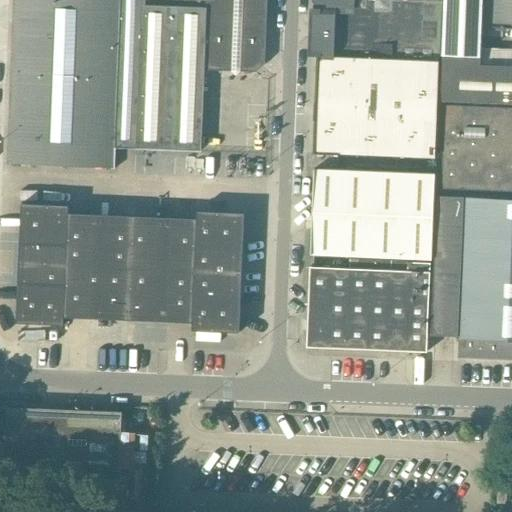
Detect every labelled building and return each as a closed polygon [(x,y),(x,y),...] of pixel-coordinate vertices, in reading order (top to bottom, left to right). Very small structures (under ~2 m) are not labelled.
[(14,0),(14,1),(12,51),(12,68),(11,78),(11,96),(116,100),(119,37),(119,27),(107,26),(108,0),(14,0)] [(119,27),(131,27),(132,0),(108,0),(107,26),(119,27)] [(132,0),(131,27),(119,27),(119,37),(172,39),(172,54),(140,52),(136,147),(136,149),(200,152),(200,150),(200,149),(203,70),(243,72),(256,72),(265,64),(267,0),(132,0)] [(440,59),(440,58),(442,2),(402,0),(352,0),(352,11),(318,10),(311,9),(309,56),(318,56),(325,56),(325,54),(381,56),(440,59)] [(318,0),(318,10),(352,11),(352,0),(318,0)] [(479,50),(480,23),(480,21),(485,21),(485,22),(511,23),(511,0),(445,0),(444,53),(479,54),(479,50)] [(114,146),(136,147),(140,52),(172,54),(172,39),(119,37),(116,100),(114,146)] [(511,50),(479,50),(479,54),(444,53),(442,101),(511,103),(511,50)] [(318,56),(316,104),(438,109),(440,59),(381,56),(325,54),(325,56),(318,56)] [(114,146),(116,100),(11,96),(11,99),(10,107),(10,128),(9,135),(8,163),(10,163),(112,168),(112,169),(115,169),(115,148),(114,148),(114,146)] [(438,109),(316,104),(314,154),(435,158),(438,109)] [(443,148),(511,150),(511,107),(445,105),(443,148)] [(511,192),(511,150),(443,148),(442,190),(511,192)] [(311,268),(308,320),(307,348),(427,352),(431,260),(432,260),(435,174),(314,170),(310,256),(349,257),(349,269),(311,268)] [(511,360),(511,200),(438,197),(432,336),(457,337),(457,339),(459,340),(492,341),(491,360),(511,360)] [(69,205),(21,203),(16,323),(64,325),(64,313),(192,319),(192,331),(240,333),(245,213),(197,211),(196,223),(69,217),(69,205)] [(459,358),(491,360),(492,341),(459,340),(459,358)] [(120,412),(10,407),(9,407),(6,466),(8,466),(8,464),(117,469),(117,470),(118,470),(120,412)]
